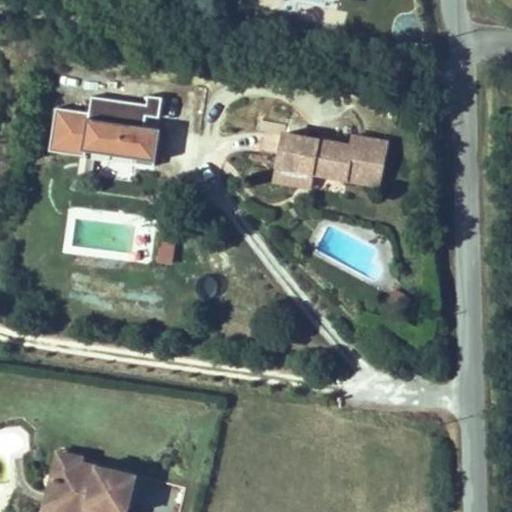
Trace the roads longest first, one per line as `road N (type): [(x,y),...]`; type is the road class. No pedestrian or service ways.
road 1 (tertiary): [(478,511),(455,0)]
road 2 (unknown): [(219,158),(276,255),(396,408),(477,420)]
